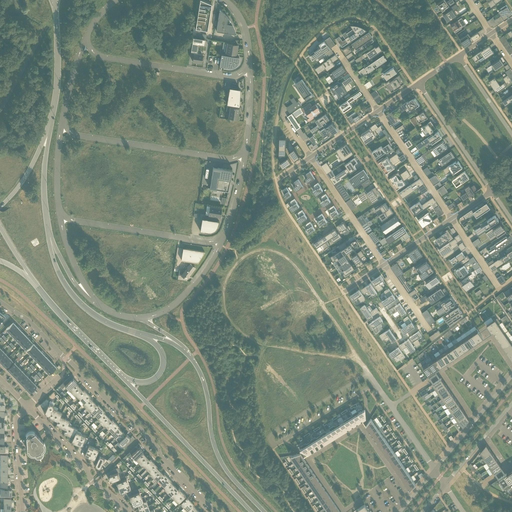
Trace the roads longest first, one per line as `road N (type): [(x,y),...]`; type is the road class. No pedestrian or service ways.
road 1 (unclassified): [(354,360),(290,261),(267,251),(239,262),(223,297),(228,321),(241,334),(273,346)]
road 2 (residential): [(65,357),(215,511)]
road 3 (unclassified): [(245,154),(230,160),(76,136),(60,126)]
road 4 (secondary): [(262,511),(219,459),(204,386),(180,347)]
road 5 (secondary): [(122,378),(250,511)]
road 6 (unclassified): [(249,70),(229,78),(99,57),(83,42)]
road 7 (unclassified): [(220,244),(59,219)]
road 8 (residential): [(27,407),(126,511)]
road 9 (secondary): [(131,332),(75,300),(52,259),(47,230)]
road 10 (secondary): [(32,281),(122,378)]
road 11 (residential): [(377,111),(450,219)]
road 12 (residential): [(418,84),(492,191)]
road 13 (residential): [(310,158),(383,265)]
road 14 (secondary): [(49,126),(54,4)]
road 15 (residential): [(511,377),(434,471)]
